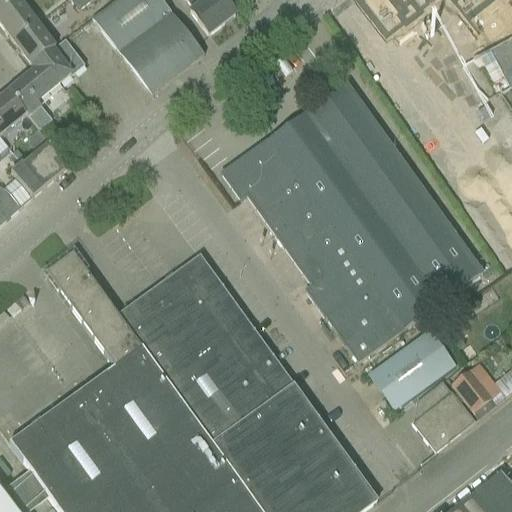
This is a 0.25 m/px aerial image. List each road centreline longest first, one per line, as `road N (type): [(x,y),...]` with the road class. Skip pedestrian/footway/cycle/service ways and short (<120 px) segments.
road 1 (unclassified): [(407,480),(155,135)]
road 2 (unclassified): [(0,268),(155,135)]
road 3 (unclassified): [(155,135),(276,31)]
road 4 (unknown): [(403,511),(511,423)]
